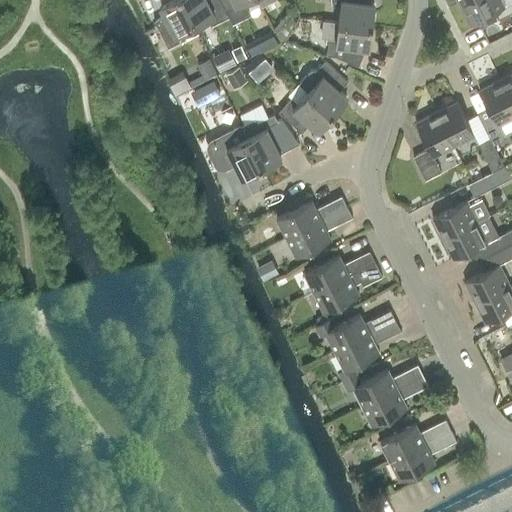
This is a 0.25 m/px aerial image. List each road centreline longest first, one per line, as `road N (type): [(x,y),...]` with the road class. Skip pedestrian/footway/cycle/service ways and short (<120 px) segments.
road 1 (residential): [(498,449),(367,183),(373,147)]
road 2 (residential): [(247,210),(373,147)]
